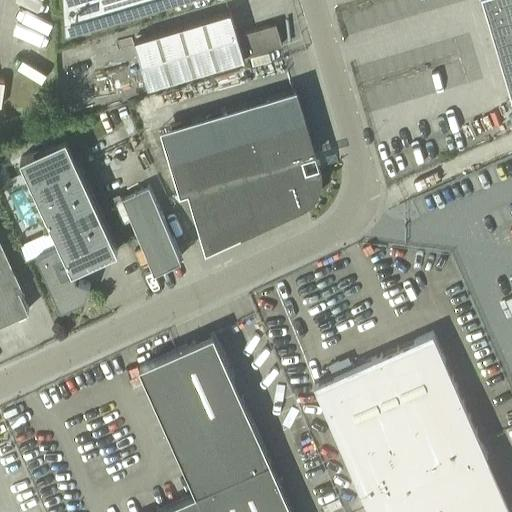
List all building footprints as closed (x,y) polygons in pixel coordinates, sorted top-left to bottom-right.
[(63,0),(66,34),(90,27),(180,0),(63,0)] [(511,0),(483,0),(511,94),(511,0)] [(135,39),(148,84),(243,56),(244,57),(245,56),(244,54),(282,43),(276,22),(238,33),(231,10),(230,10),(230,11),(135,39)] [(314,152),(303,117),(170,157),(180,193),(188,190),(233,176),(284,161),(286,169),(305,163),(303,156),(314,152)] [(76,158),(66,136),(21,157),(31,179),(60,243),(73,270),(118,249),(76,158)] [(318,166),(318,164),(306,168),(305,163),(286,169),(284,161),(233,176),(255,224),(304,201),(307,199),(310,197),(312,194),(314,192),(315,190),(316,188),(317,186),(318,184),(318,182),(319,180),(319,178),(319,176),(319,174),(319,171),(319,169),(318,166)] [(0,186),(11,182),(4,164),(0,166),(0,186)] [(205,247),(255,224),(233,176),(188,190),(205,247)] [(182,255),(149,184),(122,197),(155,268),(182,255)] [(24,285),(0,233),(0,321),(29,308),(19,287),(24,285)] [(73,270),(60,243),(36,254),(61,309),(85,298),(91,283),(76,278),(74,274),(73,270)] [(370,508),(379,504),(382,511),(503,511),(479,459),(488,455),(433,331),(315,384),(370,508)] [(293,511),(214,332),(176,348),(139,364),(196,493),(153,511),(293,511)]
